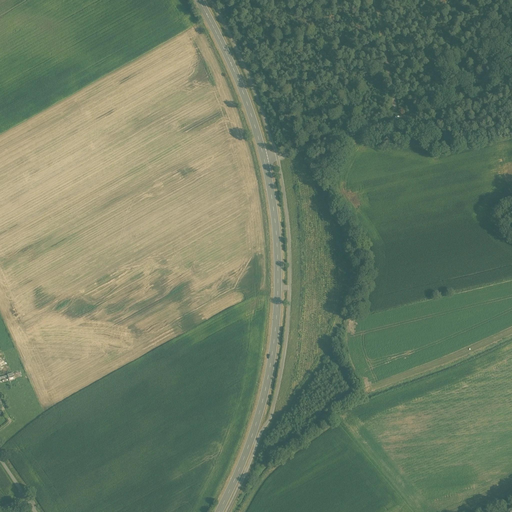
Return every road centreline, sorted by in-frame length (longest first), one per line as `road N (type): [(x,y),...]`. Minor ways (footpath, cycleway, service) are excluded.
road 1 (primary): [(218,511),(249,443),(273,350),(278,253),(264,157)]
road 2 (unclassified): [(511,82),(264,157)]
road 3 (primary): [(264,157),(243,87),(200,0)]
